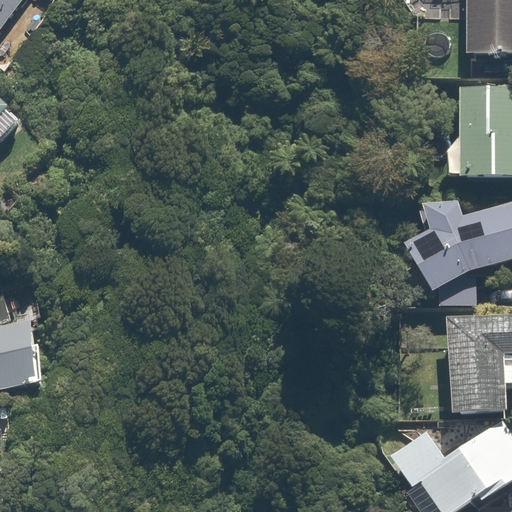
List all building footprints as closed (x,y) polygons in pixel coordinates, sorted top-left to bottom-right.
[(0,0),(0,46),(37,0),(0,0)] [(511,0),(473,0),(476,66),(511,65),(511,0)] [(0,161),(1,161),(35,127),(0,92),(0,161)] [(511,96),(467,98),(471,191),(511,188),(511,96)] [(416,251),(444,302),(446,314),(479,313),(478,283),(485,279),(511,270),(511,210),(471,222),(464,203),(431,214),(439,238),(416,251)] [(0,303),(0,330),(47,325),(44,298),(0,303)] [(511,325),(456,328),(460,426),(511,424),(511,325)] [(0,404),(60,399),(54,332),(0,336),(0,404)] [(511,433),(507,427),(427,486),(446,511),(488,511),(511,494),(511,433)]
